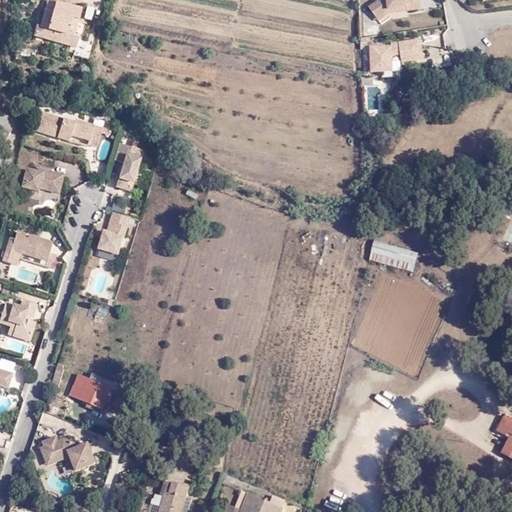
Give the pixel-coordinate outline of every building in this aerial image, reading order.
[(77,6),(54,0),(43,0),(38,24),(33,23),(30,33),(52,40),(54,29),(70,34),(77,6)] [(406,10),(407,15),(420,13),(418,0),(406,0),(404,0),(403,0),(383,0),(368,12),(375,22),(387,13),(406,10)] [(86,6),(85,18),(92,19),(93,7),(86,6)] [(389,18),(407,15),(406,10),(387,13),(375,22),(378,26),(389,18)] [(382,68),(392,68),(392,59),(400,59),(401,66),(423,62),(419,43),(399,45),(399,50),(391,50),(391,48),(370,50),(371,71),(382,71),(382,68)] [(86,51),(71,47),(70,53),(85,58),(86,51)] [(363,80),(363,88),(374,88),(373,80),(363,80)] [(0,146),(1,147),(0,148),(0,155),(5,159),(11,151),(9,150),(11,147),(4,142),(15,121),(0,111),(0,146)] [(102,130),(103,126),(76,118),(75,120),(42,111),(37,129),(53,134),(55,130),(61,132),(60,135),(71,139),(73,133),(91,137),(90,142),(98,144),(102,130)] [(123,146),(119,162),(124,162),(117,187),(132,191),(143,151),(123,146)] [(39,170),(27,168),(23,186),(39,190),(40,187),(61,192),(64,173),(40,167),(39,170)] [(110,210),(114,193),(104,190),(100,207),(110,210)] [(114,197),(113,211),(126,212),(127,198),(114,197)] [(128,228),(131,217),(116,212),(113,223),(112,223),(109,231),(106,231),(100,249),(120,255),(128,228)] [(26,232),(18,230),(16,237),(11,236),(3,260),(12,262),(16,250),(46,259),(45,263),(53,266),(58,253),(50,250),(51,247),(48,246),(49,242),(46,241),(47,239),(41,237),(41,235),(30,232),(29,236),(25,235),(26,232)] [(415,255),(372,243),(367,262),(411,274),(415,255)] [(32,324),(34,319),(39,301),(26,298),(23,304),(8,300),(2,319),(13,322),(17,323),(15,332),(31,337),(35,325),(32,324)] [(60,361),(52,385),(59,387),(65,369),(63,368),(65,363),(60,361)] [(0,366),(0,365),(0,383),(10,386),(14,372),(0,367),(0,366)] [(111,388),(116,390),(118,385),(92,374),(90,379),(111,388)] [(103,410),(111,388),(90,379),(79,376),(71,396),(103,410)] [(363,415),(358,425),(378,434),(386,417),(361,405),(357,412),(363,415)] [(511,455),(511,416),(501,412),(494,427),(506,433),(498,449),(511,455)] [(46,444),(48,449),(53,461),(68,456),(75,459),(75,464),(76,464),(80,473),(85,471),(85,469),(87,467),(92,466),(95,468),(99,466),(91,446),(79,451),(76,445),(69,443),(67,441),(61,443),(59,439),(46,444)] [(53,461),(48,449),(44,451),(51,467),(63,462),(66,461),(75,464),(75,459),(68,456),(53,461)] [(172,484),(167,484),(157,511),(180,511),(181,511),(183,511),(187,511),(191,499),(186,498),(189,487),(172,483),(172,484)] [(280,505),(283,497),(271,492),(268,500),(240,488),(233,505),(225,502),(220,511),(281,511),(283,508),(284,506),(280,505)] [(294,502),(283,497),(280,505),(284,506),(283,508),(290,511),(294,502)]
